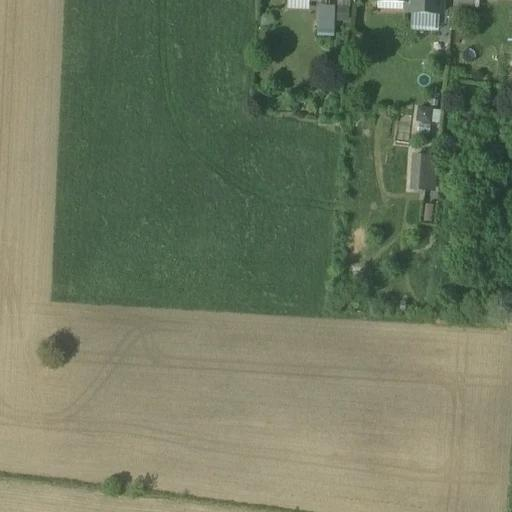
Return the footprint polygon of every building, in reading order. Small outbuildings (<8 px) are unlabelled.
[(377,0),(378,3),(408,5),(407,14),(441,15),(441,0),(377,0)] [(477,0),(453,0),(453,8),(477,9),(477,0)] [(319,6),(319,36),(335,36),(335,6),(319,6)] [(400,128),(415,130),(419,105),(403,103),(400,128)] [(412,190),(436,191),(437,156),(412,155),(412,190)]
